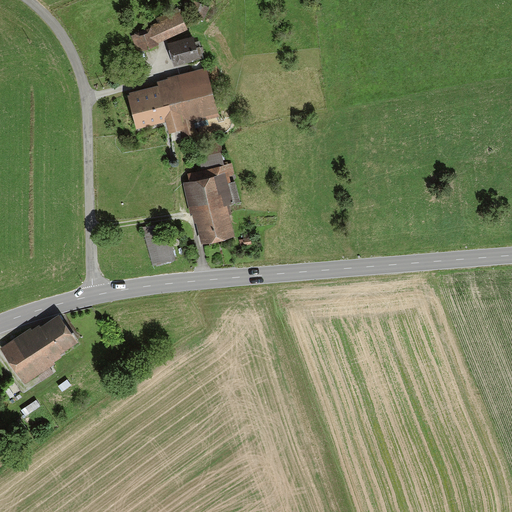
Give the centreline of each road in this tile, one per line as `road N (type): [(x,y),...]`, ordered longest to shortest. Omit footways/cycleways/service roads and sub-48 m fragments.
road 1 (secondary): [(92,294),(511,255)]
road 2 (unclassified): [(26,0),(73,61),(83,98),(92,294)]
